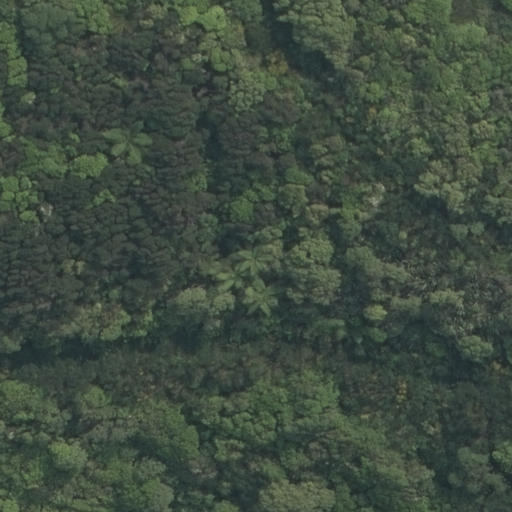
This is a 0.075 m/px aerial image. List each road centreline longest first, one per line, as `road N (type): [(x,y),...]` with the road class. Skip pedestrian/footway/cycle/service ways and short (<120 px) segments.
road 1 (track): [(0,372),(37,361),(294,351),(511,388)]
road 2 (track): [(511,228),(488,225),(404,181),(237,19),(199,0)]
